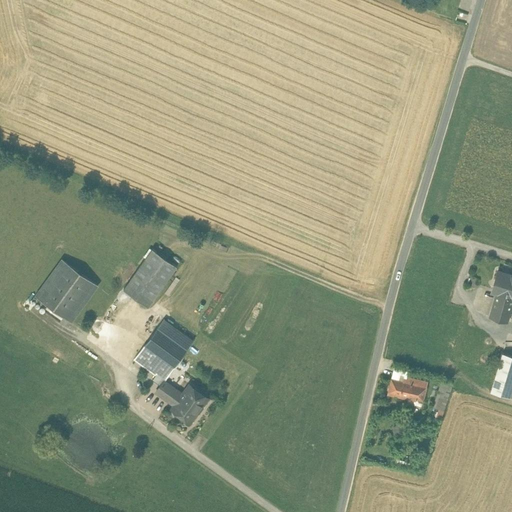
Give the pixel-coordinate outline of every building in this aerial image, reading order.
[(153,247),(124,287),(148,305),(177,264),(153,247)] [(62,258),(37,293),(72,319),(97,284),(62,258)] [(511,295),(511,274),(498,270),(492,291),(496,292),(496,291),(511,296),(511,295)] [(511,295),(511,296),(496,291),(496,292),(492,307),(510,312),(511,305),(511,295)] [(510,312),(492,307),(489,315),(508,320),(510,312)] [(194,339),(164,317),(145,342),(175,364),(194,339)] [(145,342),(135,356),(157,372),(153,378),(161,384),(165,379),(175,364),(145,342)] [(511,389),(511,354),(503,351),(491,390),(510,395),(511,389)] [(418,378),(404,375),(403,380),(392,377),(388,393),(400,396),(401,394),(423,399),(427,386),(417,383),(418,378)] [(453,382),(442,378),(432,406),(439,408),(444,409),(453,382)] [(207,397),(190,384),(183,393),(165,379),(161,384),(156,390),(175,404),(173,407),(190,420),(207,397)] [(444,409),(439,408),(436,416),(441,418),(444,409)] [(393,423),(394,433),(406,432),(405,423),(393,423)]
